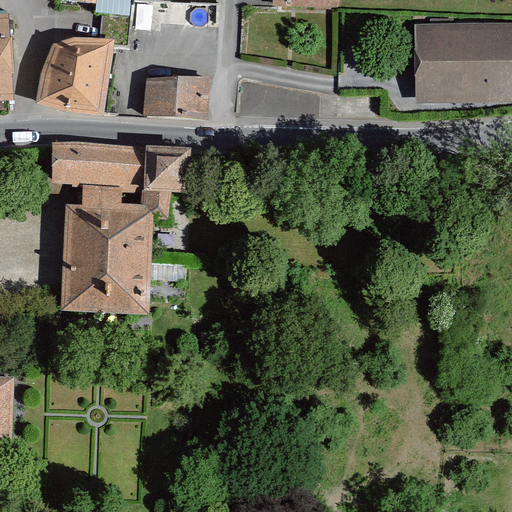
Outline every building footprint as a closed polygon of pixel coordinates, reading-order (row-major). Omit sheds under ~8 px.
[(334,13),(333,0),(272,0),(272,13),(334,13)] [(0,101),(14,101),(10,14),(0,14),(0,101)] [(511,98),(511,27),(421,28),(421,98),(511,98)] [(104,113),(115,42),(76,37),(55,46),(44,67),(39,104),(104,113)] [(208,119),(210,77),(147,79),(144,116),(208,119)] [(185,165),(50,158),(48,191),(81,192),(80,220),(63,219),(58,315),(140,319),(144,229),(162,230),(163,206),(183,207),(185,165)] [(0,451),(12,452),(13,379),(0,379),(0,451)]
